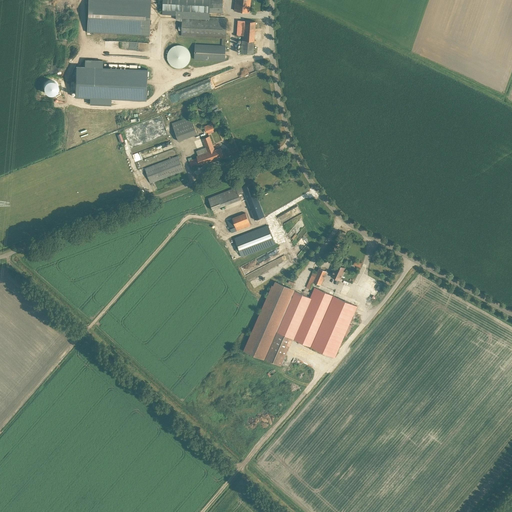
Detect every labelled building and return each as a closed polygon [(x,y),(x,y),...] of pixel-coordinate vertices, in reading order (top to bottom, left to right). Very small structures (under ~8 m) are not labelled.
[(87,0),(86,32),(149,34),(150,0),(87,0)] [(163,0),(163,15),(176,15),(176,19),(182,21),(181,36),(226,38),(227,18),(210,17),(210,12),(223,12),(223,0),(163,0)] [(237,0),(236,10),(249,12),(250,0),(237,0)] [(237,35),(243,35),(241,52),(253,53),(256,21),(238,20),(237,35)] [(194,59),(225,60),(226,46),(195,44),(194,59)] [(168,53),(167,55),(167,59),(169,63),(171,65),(174,67),(176,68),(180,68),(182,67),(185,66),(187,64),(190,61),(190,58),(190,55),(190,52),(188,49),(186,47),(183,46),(180,45),(177,45),(174,46),(171,48),(169,49),(168,53)] [(76,66),(75,98),(147,100),(148,69),(102,67),(103,60),(85,59),(85,66),(76,66)] [(200,82),(175,91),(178,101),(203,92),(201,87),(200,82)] [(172,123),(179,142),(198,134),(191,116),(172,123)] [(212,124),(204,127),(207,133),(215,130),(213,124),(215,124),(213,120),(211,121),(212,124)] [(197,157),(197,158),(189,161),(190,163),(191,167),(224,155),(222,151),(221,148),(215,150),(209,136),(202,138),(207,152),(197,157)] [(142,158),(173,148),(171,141),(139,151),(142,158)] [(149,178),(150,183),(184,170),(178,156),(145,168),(149,178)] [(213,210),(240,199),(238,194),(244,192),(255,219),(260,217),(264,216),(252,183),(237,189),(236,187),(208,198),(213,210)] [(227,220),(232,233),(251,225),(246,213),(227,220)] [(235,238),(242,257),(275,244),(268,225),(235,238)] [(262,266),(282,254),(278,248),(266,254),(267,256),(259,261),(262,266)] [(332,273),(331,276),(340,280),(341,277),(345,267),(336,263),(332,273)] [(307,287),(311,288),(314,281),(321,284),(327,270),(319,267),(317,273),(313,271),(307,287)] [(243,350),(281,366),(294,338),(335,356),(358,305),(315,286),(311,297),(295,290),(295,289),(276,280),(274,285),(272,284),(243,350)]
